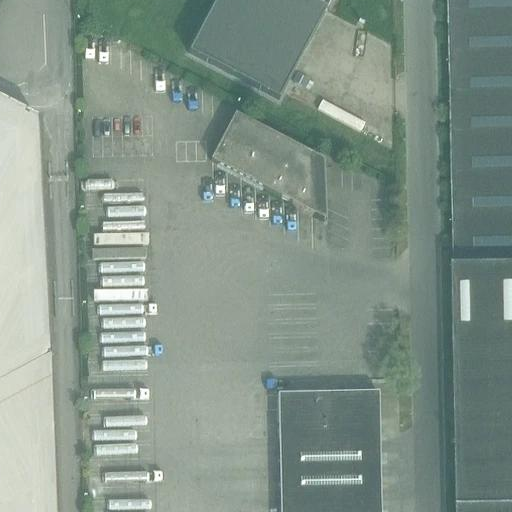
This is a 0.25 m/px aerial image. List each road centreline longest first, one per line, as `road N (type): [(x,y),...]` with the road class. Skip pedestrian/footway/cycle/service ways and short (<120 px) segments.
road 1 (unclassified): [(428,511),(419,0)]
road 2 (unknown): [(424,290),(286,250),(236,253),(220,264),(208,333),(211,511)]
